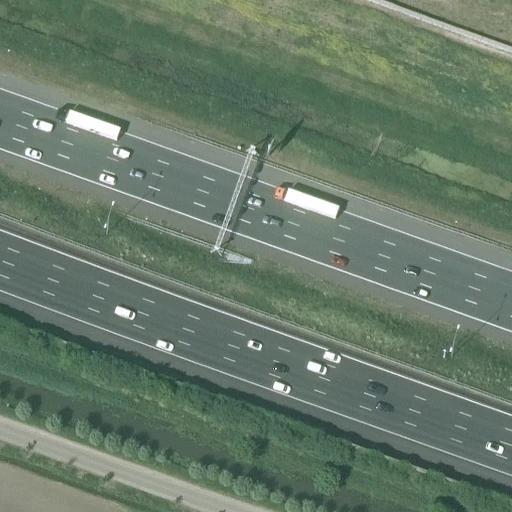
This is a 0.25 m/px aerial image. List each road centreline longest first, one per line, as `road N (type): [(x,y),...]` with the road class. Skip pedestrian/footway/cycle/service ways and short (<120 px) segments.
road 1 (motorway): [(0,260),(511,446)]
road 2 (motorway): [(511,303),(0,121)]
road 3 (unclassified): [(225,511),(0,432)]
